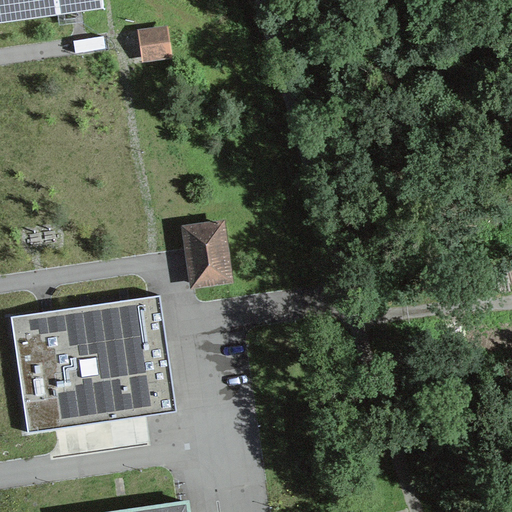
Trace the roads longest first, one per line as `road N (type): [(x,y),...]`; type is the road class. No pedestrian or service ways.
road 1 (track): [(415,511),(263,0)]
road 2 (track): [(511,299),(349,305)]
